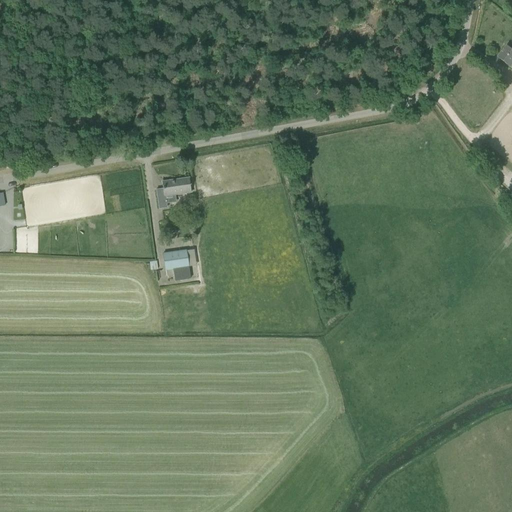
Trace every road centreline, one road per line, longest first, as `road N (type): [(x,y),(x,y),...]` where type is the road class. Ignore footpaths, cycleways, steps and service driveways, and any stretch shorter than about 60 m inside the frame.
road 1 (unclassified): [(0,179),(409,99),(448,67),(468,0)]
road 2 (track): [(23,0),(117,158)]
